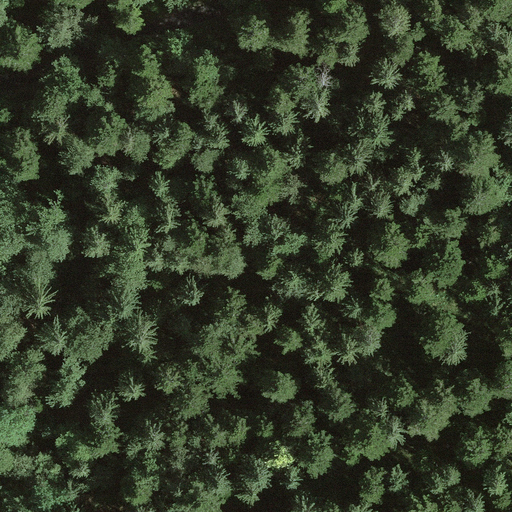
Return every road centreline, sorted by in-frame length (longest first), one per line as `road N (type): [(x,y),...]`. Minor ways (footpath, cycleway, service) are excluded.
road 1 (track): [(511,383),(215,511)]
road 2 (unclassified): [(0,78),(235,0)]
